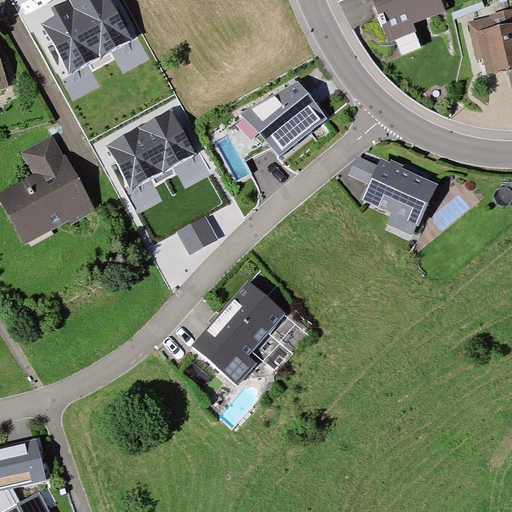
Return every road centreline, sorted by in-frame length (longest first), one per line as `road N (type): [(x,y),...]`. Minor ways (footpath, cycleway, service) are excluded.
road 1 (residential): [(0,409),(47,399),(121,364),(385,107)]
road 2 (tertiary): [(511,141),(404,120),(385,107)]
road 3 (tertiary): [(385,107),(355,75),(317,0)]
